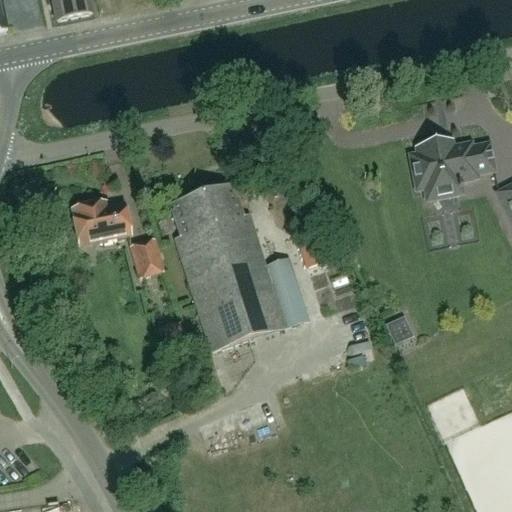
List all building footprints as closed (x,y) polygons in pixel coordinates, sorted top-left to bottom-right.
[(51,0),(56,23),(92,16),(88,0),(51,0)] [(452,150),(452,147),(451,145),(443,146),(416,151),(418,157),(410,159),(417,194),(424,193),(426,205),(462,198),(459,186),(478,182),(477,178),(495,175),(489,147),(472,150),(471,147),(452,150)] [(511,188),(508,190),(498,195),(511,221),(511,188)] [(179,240),(174,242),(210,355),(307,324),(287,263),(264,270),(247,218),(242,220),(233,189),(170,209),(179,240)] [(73,213),(79,247),(128,239),(122,206),(105,209),(105,207),(73,213)] [(316,231),(298,237),(308,270),(326,264),(316,231)] [(128,250),(138,283),(164,276),(154,243),(128,250)] [(184,342),(179,324),(161,330),(167,348),(184,342)]
